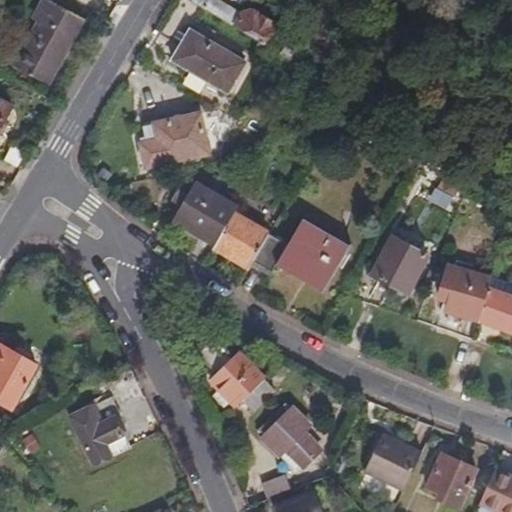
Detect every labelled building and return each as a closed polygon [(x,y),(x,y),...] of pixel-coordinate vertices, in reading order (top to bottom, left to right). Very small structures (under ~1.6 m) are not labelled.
[(280,29),(252,12),(242,16),(214,0),(187,0),(205,10),(310,72),(309,75),(363,107),(373,88),(320,57),(319,58),(297,45),(292,53),(285,48),(286,46),(280,43),(282,40),(280,29)] [(46,89),(83,24),(44,2),(34,19),(39,22),(13,70),(46,89)] [(228,96),(245,65),(189,33),(171,63),(228,96)] [(404,126),(420,98),(408,90),(405,80),(382,85),(385,97),(377,111),(404,126)] [(0,125),(10,109),(0,103),(0,125)] [(210,153),(201,113),(143,126),(146,137),(141,139),(147,168),(210,153)] [(407,144),(398,139),(390,153),(416,168),(424,154),(407,144)] [(18,168),(27,151),(13,145),(5,161),(18,168)] [(456,185),(449,175),(442,179),(449,190),(456,185)] [(234,213),(237,208),(196,184),(189,196),(182,208),(174,222),(215,245),(234,213)] [(182,208),(189,196),(180,189),(172,201),(182,208)] [(267,236),(269,233),(234,213),(215,245),(214,247),(249,268),(267,236)] [(331,282),(349,248),(301,222),(287,247),(283,256),(331,282)] [(409,294),(430,255),(395,235),(373,275),(409,294)] [(283,256),(287,247),(267,236),(249,268),(270,279),(275,268),(283,256)] [(331,282),(283,256),(275,268),(324,295),(331,282)] [(488,289),(491,278),(448,266),(438,300),(449,303),(446,312),(479,322),(488,289)] [(511,333),(511,297),(488,289),(479,322),(511,333)] [(263,380),(238,354),(232,360),(212,340),(196,356),(217,376),(211,382),(236,408),(242,401),(263,380)] [(0,402),(12,409),(35,366),(0,346),(0,402)] [(254,414),(276,392),(263,380),(242,401),(254,414)] [(132,444),(116,415),(120,413),(110,395),(70,418),(97,464),(132,444)] [(262,438),(292,408),(286,404),(258,432),(262,438)] [(303,431),(309,425),(292,408),(262,438),(279,455),(285,449),(303,467),(321,449),(303,431)] [(404,489),(423,453),(385,435),(368,472),(404,489)] [(39,447),(33,436),(24,441),(31,452),(39,447)] [(459,508),(477,470),(443,454),(428,488),(440,493),(438,498),(459,508)] [(511,511),(511,477),(495,470),(492,476),(482,499),(476,511),(511,511)] [(482,499),(492,476),(480,471),(471,494),(482,499)] [(291,491),(286,476),(262,484),(268,500),(291,491)] [(318,511),(312,494),(276,508),(277,511),(318,511)]
